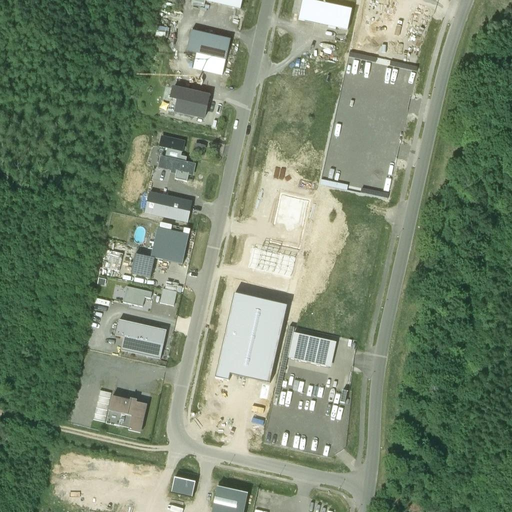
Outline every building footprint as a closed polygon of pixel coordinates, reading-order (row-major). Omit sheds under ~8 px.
[(204,6),(205,3),(240,11),(242,0),(193,0),(192,4),(204,6)] [(352,11),(302,0),(298,21),(348,32),(352,11)] [(231,41),(191,32),(186,53),(226,62),(231,41)] [(349,53),(348,59),(375,64),(376,59),(349,53)] [(390,62),(388,67),(416,73),(417,68),(390,62)] [(204,90),(192,87),(190,94),(173,90),(168,112),(204,120),(206,111),(207,111),(208,106),(207,106),(209,98),(202,96),(204,90)] [(184,143),(162,139),(159,148),(167,150),(165,160),(161,159),(159,168),(176,172),(174,181),(187,183),(189,175),(192,176),(194,167),(185,165),(186,159),(181,157),(184,143)] [(204,148),(195,146),(193,155),(202,157),(204,148)] [(321,180),(320,186),(347,192),(349,186),(321,180)] [(362,189),(361,194),(388,201),(389,195),(362,189)] [(192,204),(149,194),(145,214),(187,224),(192,204)] [(310,201),(281,196),(268,252),(253,248),(248,271),(292,280),(310,201)] [(189,237),(157,230),(151,259),(154,260),(182,266),(189,237)] [(150,280),(154,260),(151,259),(135,256),(131,275),(150,280)] [(126,288),(123,304),(142,308),(144,299),(150,300),(152,294),(126,288)] [(176,293),(163,290),(160,303),(173,307),(176,293)] [(269,385),(287,307),(234,295),(215,379),(228,382),(230,376),(269,385)] [(166,332),(119,321),(115,337),(124,339),(121,352),(160,360),(166,332)] [(334,343),(294,335),(288,360),(329,368),(334,343)] [(112,398),(106,424),(119,427),(120,426),(129,428),(128,432),(140,435),(147,406),(136,404),(137,401),(131,400),(130,402),(112,398)] [(181,480),(174,479),(171,494),(192,499),(191,500),(192,500),(196,481),(182,478),(181,480)] [(243,511),(247,496),(217,489),(211,511),(243,511)]
